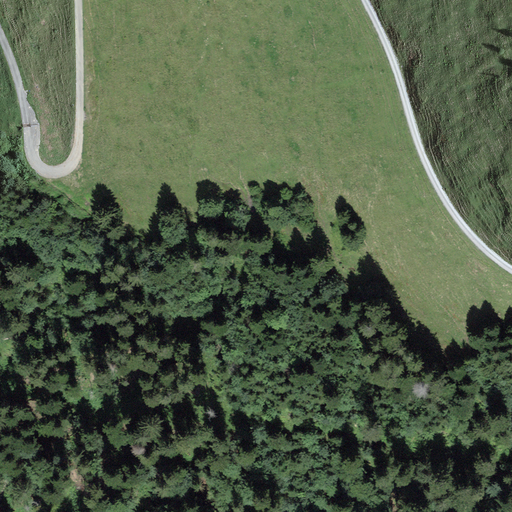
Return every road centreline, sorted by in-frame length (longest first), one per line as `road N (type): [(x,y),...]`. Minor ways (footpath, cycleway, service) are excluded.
road 1 (track): [(0,30),(25,94),(33,162),(61,176),(76,168),(83,147),(80,0)]
road 2 (track): [(511,271),(471,236),(445,199),(368,0)]
